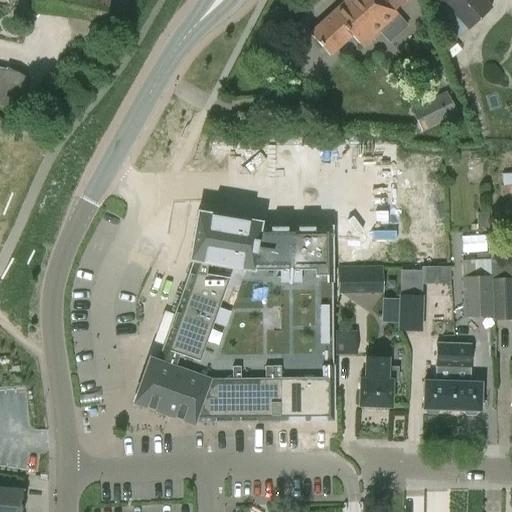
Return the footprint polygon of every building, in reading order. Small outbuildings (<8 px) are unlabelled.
[(109,0),(36,0),(34,10),(105,24),(109,0)] [(362,49),(380,32),(389,41),(412,20),(398,16),(394,12),(407,0),(406,0),(345,0),(308,34),(329,57),(351,37),(362,49)] [(439,0),(467,29),(490,7),(483,0),(439,0)] [(0,106),(11,112),(27,78),(5,67),(4,71),(0,68),(0,106)] [(421,131),(456,113),(445,92),(410,110),(421,131)] [(503,185),(511,184),(511,173),(502,174),(503,185)] [(261,223),(197,211),(133,403),(164,414),(193,426),(194,423),(333,420),(331,226),(261,228),(261,223)] [(487,213),(476,213),(477,231),(488,230),(487,213)] [(498,232),(488,232),(489,252),(500,251),(498,232)] [(489,259),(489,264),(510,263),(509,253),(489,254),(489,259)] [(491,276),(490,276),(489,264),(489,259),(488,259),(472,259),(460,260),(461,277),(460,277),(462,318),(492,317),(491,276)] [(382,291),(382,265),(338,266),(338,292),(382,291)] [(421,267),(421,270),(422,270),(421,283),(421,284),(449,284),(449,267),(421,267)] [(400,277),(400,282),(421,283),(422,270),(400,269),(400,277)] [(495,320),(511,319),(511,290),(511,276),(493,277),(495,320)] [(437,287),(438,314),(456,314),(455,286),(437,287)] [(399,330),(420,331),(421,296),(398,295),(397,330),(399,330)] [(381,310),(396,311),(397,299),(382,299),(381,310)] [(333,331),(333,339),(334,354),(355,354),(355,331),(333,331)] [(421,409),(423,409),(427,415),(436,415),(440,410),(449,410),(451,382),(452,353),(465,354),(466,341),(440,340),(439,368),(434,368),(434,382),(422,382),(421,409)] [(464,369),(465,354),(452,353),(451,382),(449,410),(479,411),(480,383),(470,383),(470,369),(464,369)] [(358,407),(390,408),(391,380),(386,380),(387,358),(364,357),(363,379),(359,379),(358,407)] [(0,511),(20,511),(22,490),(0,488),(0,511)]
